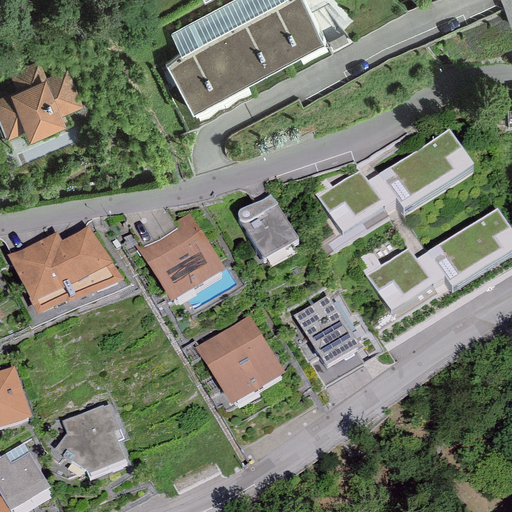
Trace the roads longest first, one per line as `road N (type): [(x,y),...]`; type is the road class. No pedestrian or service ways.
road 1 (trunk): [(511,91),(445,163),(183,511)]
road 2 (residential): [(511,306),(167,511)]
road 3 (residential): [(210,182),(202,138),(217,121),(459,0)]
road 4 (residential): [(511,77),(463,77),(359,132),(210,182)]
road 5 (residential): [(210,182),(0,222)]
